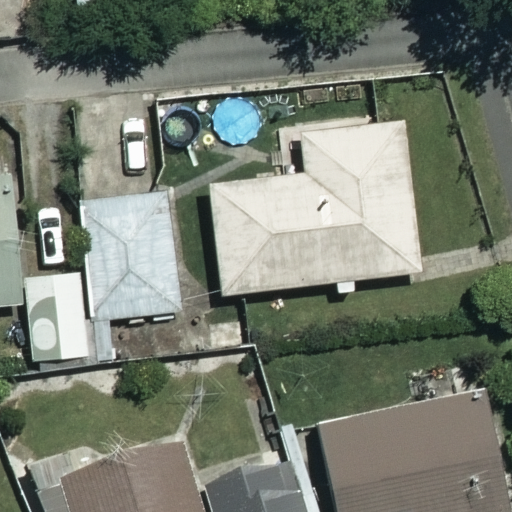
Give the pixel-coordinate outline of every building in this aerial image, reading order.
[(307,134),(307,154),(295,151),(285,157),(280,168),(284,180),(213,187),(224,297),(341,285),(343,297),(360,296),(358,283),(426,276),(411,124),(307,134)] [(0,310),(27,308),(17,180),(0,181),(0,310)] [(173,194),(85,203),(87,231),(74,237),(70,251),(78,264),(91,266),(96,321),(184,313),(173,194)] [(95,359),(88,276),(31,281),(39,364),(95,359)] [(511,511),(511,480),(496,397),(327,430),(343,511),(511,511)] [(201,491),(188,446),(93,474),(87,453),(37,467),(50,511),(300,511),(287,466),(201,491)]
